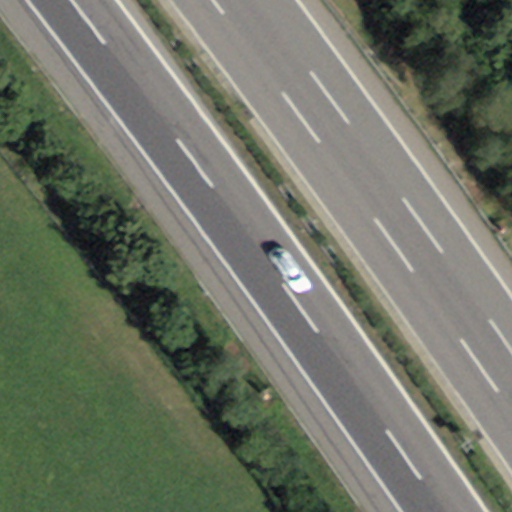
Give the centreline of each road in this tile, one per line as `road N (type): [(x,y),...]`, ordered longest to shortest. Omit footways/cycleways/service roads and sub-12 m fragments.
road 1 (motorway): [(68,0),(441,511)]
road 2 (motorway): [(511,383),(233,0)]
